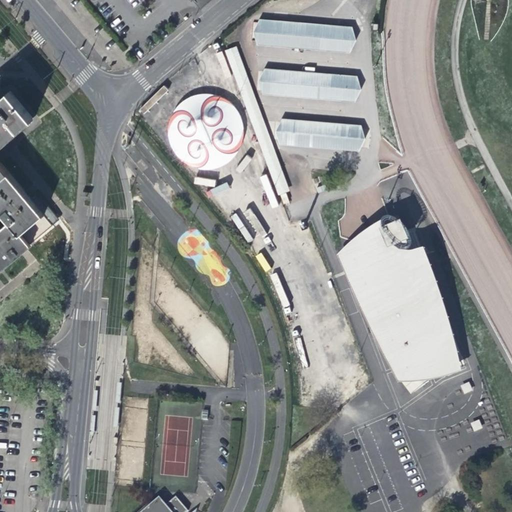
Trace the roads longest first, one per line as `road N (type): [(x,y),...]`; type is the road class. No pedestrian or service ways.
road 1 (unclassified): [(231,511),(256,423),(239,318),(109,136)]
road 2 (residential): [(109,136),(79,357)]
road 3 (residential): [(117,111),(143,80),(243,0)]
